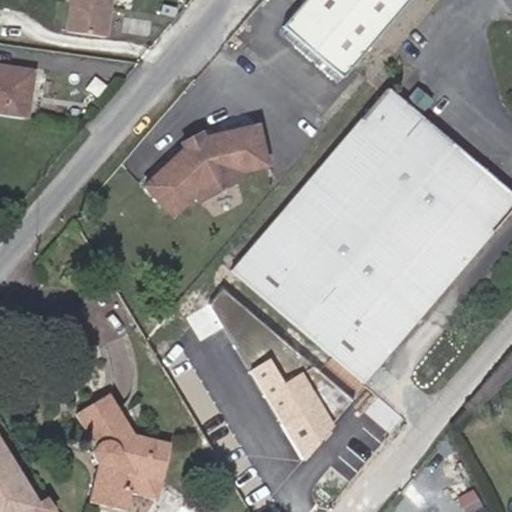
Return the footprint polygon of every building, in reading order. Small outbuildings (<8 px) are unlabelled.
[(69,0),(65,32),(104,38),(109,0),(69,0)] [(341,78),(409,0),(304,0),(282,27),(341,78)] [(0,115),(25,119),(31,72),(0,68),(0,115)] [(432,101),(416,87),(402,103),(419,117),(432,101)] [(363,384),(511,208),(511,195),(419,117),(402,103),(386,89),(230,270),(363,384)] [(265,166),(256,126),(203,139),(192,141),(184,149),(144,187),(171,217),(192,198),(197,202),(239,179),(238,173),(265,166)] [(203,139),(200,134),(181,145),(184,149),(192,141),(203,139)] [(508,181),(511,177),(511,155),(508,153),(495,169),(508,181)] [(160,483),(169,444),(132,436),(107,394),(75,415),(95,447),(94,447),(94,448),(93,449),(93,450),(92,452),(92,453),(92,454),(92,455),(92,457),(93,458),(93,459),(94,461),(95,462),(96,463),(97,465),(98,465),(98,466),(89,503),(126,511),(131,494),(121,491),(125,476),(160,483)] [(33,507),(0,454),(0,511),(51,511),(45,501),(33,507)] [(156,500),(160,483),(125,476),(121,491),(131,494),(156,500)]
